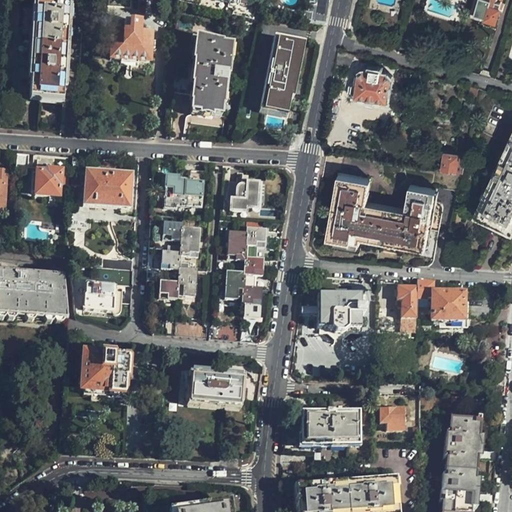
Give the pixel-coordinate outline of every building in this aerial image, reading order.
[(176,0),(176,6),(256,22),(258,11),(235,6),(235,0),(176,0)] [(322,25),(325,25),(326,16),(329,2),(328,0),(312,0),(312,3),(308,2),(306,13),(304,13),(303,21),(322,25)] [(475,0),(472,13),(474,14),(474,16),(481,18),(482,16),(496,20),(501,0),(475,0)] [(61,104),(67,6),(62,6),(19,3),(14,100),(61,104)] [(494,25),(496,20),(482,16),(481,18),(481,21),(494,25)] [(110,33),(109,62),(148,63),(148,51),(154,51),(154,43),(148,43),(148,34),(138,34),(138,23),(127,23),(127,33),(121,33),(121,31),(120,30),(114,30),(113,31),(113,33),(110,33)] [(173,69),(171,92),(190,95),(190,101),(193,102),(191,113),(220,117),(222,105),(224,105),(227,76),(228,76),(229,62),(231,62),(232,47),(221,45),(221,42),(196,39),(193,57),(195,58),(193,72),(173,69)] [(348,68),(356,54),(338,49),(336,62),(348,68)] [(386,100),(390,80),(387,74),(381,74),(382,69),(371,67),(370,71),(363,70),(359,75),(357,84),(355,83),(352,86),(351,91),(353,94),(354,94),(356,95),(356,96),(386,100)] [(276,112),(260,109),(259,113),(286,119),(288,112),(277,110),(276,112)] [(492,233),(511,242),(511,133),(507,143),(498,139),(478,182),(463,213),(494,229),(492,233)] [(445,169),(461,172),(464,159),(457,158),(458,155),(447,154),(445,169)] [(27,156),(15,155),(14,173),(26,174),(27,156)] [(56,197),(56,188),(57,188),(58,173),(44,173),(41,173),(34,173),(34,175),(29,175),(29,194),(32,194),(32,197),(56,197)] [(431,255),(439,220),(442,209),(443,206),(442,203),(434,199),(436,187),(432,186),(431,189),(410,184),(405,211),(364,203),(369,179),(342,173),(326,235),(358,241),(357,246),(431,255)] [(127,211),(129,177),(83,174),(81,208),(127,211)] [(199,210),(201,182),(164,179),(163,211),(178,212),(179,209),(199,210)] [(259,197),(259,186),(228,184),(227,202),(231,203),(230,213),(245,214),(246,210),(255,211),(256,196),(259,197)] [(178,244),(178,252),(178,256),(168,256),(161,256),(160,272),(177,273),(176,286),(158,285),(157,301),(175,303),(176,289),(182,289),(181,299),(194,300),(195,274),(185,273),(186,267),(178,266),(178,260),(196,261),(197,234),(180,232),(180,228),(162,227),(161,243),(178,244)] [(243,263),(242,277),(258,278),(259,262),(243,261),(244,248),(262,249),(263,233),(245,232),(245,235),(227,235),(226,262),(243,263)] [(132,273),(132,262),(100,260),(99,271),(111,272),(132,273)] [(132,273),(111,272),(111,288),(131,288),(132,273)] [(63,322),(65,322),(63,301),(61,279),(0,275),(0,319),(63,323),(63,322)] [(241,290),(242,277),(225,276),(223,301),(235,302),(235,292),(241,292),(240,306),(258,307),(259,291),(241,290)] [(431,284),(415,283),(415,287),(415,299),(431,299),(431,321),(461,322),(462,295),(431,294),(431,284)] [(112,321),(128,322),(129,306),(120,305),(120,293),(93,291),(93,287),(84,286),(83,301),(81,301),(81,315),(109,317),(109,319),(110,320),(112,321)] [(415,299),(415,288),(396,288),(396,302),(396,308),(400,308),(400,332),(414,332),(415,327),(415,325),(415,299)] [(332,295),(316,295),(316,308),(316,316),(316,329),(318,329),(329,329),(329,331),(334,336),(342,335),(346,331),(346,329),(357,329),(359,329),(359,316),(362,316),(363,315),(363,309),(362,309),(359,309),(359,295),(343,296),(343,294),(332,294),(332,295)] [(316,316),(316,308),(300,308),(300,316),(316,316)] [(165,321),(164,337),(204,341),(205,327),(201,324),(165,321)] [(207,341),(248,344),(249,328),(211,325),(208,326),(207,341)] [(329,329),(318,329),(318,334),(326,335),(334,342),(334,349),(341,349),(341,342),(349,334),(357,334),(357,329),(346,329),(346,331),(342,335),(334,336),(329,331),(329,329)] [(107,396),(122,397),(123,379),(126,379),(127,358),(121,358),(122,353),(111,352),(111,353),(100,352),(100,357),(83,356),(80,390),(107,393),(107,396)] [(238,438),(243,381),(188,374),(188,372),(178,370),(178,378),(169,376),(166,402),(164,430),(200,434),(201,436),(204,436),(204,434),(238,438)] [(149,403),(162,404),(163,388),(150,387),(149,403)] [(402,409),(372,410),(373,418),(378,418),(378,424),(385,424),(385,432),(402,432),(402,409)] [(358,445),(358,415),(333,415),(333,411),(322,411),(322,415),(300,415),(300,445),(310,445),(310,448),(347,448),(347,445),(358,445)] [(470,511),(472,498),(475,450),(478,420),(450,418),(450,423),(445,423),(443,450),(447,450),(445,474),(441,474),(438,500),(443,501),(442,511),(470,511)] [(4,451),(6,456),(16,452),(13,446),(4,451)] [(392,511),(392,494),(391,483),(375,484),(374,483),(360,484),(360,485),(329,487),(329,486),(313,486),(313,488),(296,489),(298,509),(297,511),(392,511)] [(173,511),(227,511),(227,504),(215,506),(214,503),(175,509),(175,511),(173,511)]
